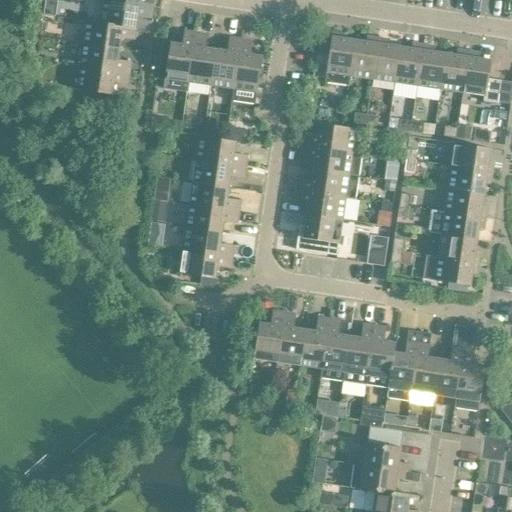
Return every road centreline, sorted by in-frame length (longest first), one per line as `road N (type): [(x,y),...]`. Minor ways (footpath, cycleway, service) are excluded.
road 1 (residential): [(261,277),(282,125),(271,112),(288,0)]
road 2 (residential): [(511,29),(317,0)]
road 3 (residential): [(385,296),(261,277)]
